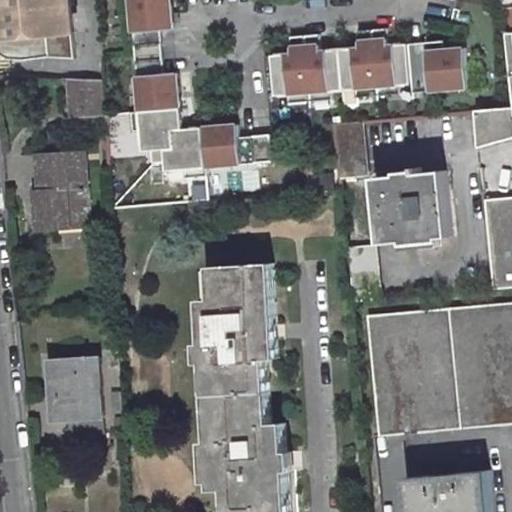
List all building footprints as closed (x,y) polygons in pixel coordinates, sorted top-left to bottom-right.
[(0,0),(0,54),(75,58),(69,0),(0,0)] [(128,0),(139,113),(131,114),(132,135),(141,134),(143,153),(152,152),(153,164),(165,163),(166,172),(185,170),(186,179),(206,177),(205,168),(272,162),(270,135),(239,138),(238,125),(182,130),(177,73),(163,75),(161,53),(159,32),(173,31),(169,0),(128,0)] [(292,54),(273,56),(277,96),(289,95),(290,103),(333,100),(332,91),(356,89),(357,98),(401,94),(400,85),(412,84),(413,93),(469,87),(466,48),(444,50),(427,51),(426,42),(389,46),(388,29),(358,31),(360,48),(322,52),(320,34),(291,37),(292,54)] [(427,51),(444,50),(443,41),(426,42),(427,51)] [(102,76),(69,76),(71,106),(104,107),(102,76)] [(511,100),(511,107),(477,111),(481,149),(511,139),(511,100)] [(363,122),(336,125),(340,177),(368,174),(363,122)] [(86,186),(84,151),(35,156),(38,190),(86,186)] [(377,176),(383,244),(453,237),(446,170),(422,172),(421,167),(418,168),(418,170),(401,171),(401,174),(377,176)] [(86,186),(38,190),(38,193),(33,193),(36,232),(90,227),(86,186)] [(495,290),(511,288),(511,198),(486,201),(495,290)] [(347,248),(352,301),(379,298),(375,246),(347,248)] [(210,457),(212,481),(212,489),(226,489),(227,507),(235,507),(234,511),(290,511),(284,420),(271,420),(267,358),(279,358),(272,263),(209,267),(211,299),(198,300),(201,338),(207,337),(213,416),(206,416),(207,433),(201,433),(202,457),(210,457)] [(511,303),(370,316),(382,437),(511,425),(511,303)] [(201,338),(206,416),(213,416),(207,337),(201,338)] [(103,419),(98,357),(49,362),(55,421),(103,419)] [(210,457),(202,457),(204,482),(212,481),(210,457)] [(493,511),(490,474),(410,481),(413,511),(493,511)]
